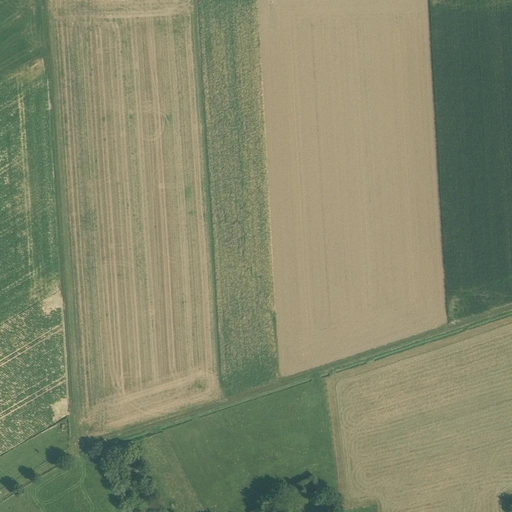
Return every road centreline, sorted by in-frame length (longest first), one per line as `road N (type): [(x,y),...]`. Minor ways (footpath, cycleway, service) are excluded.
road 1 (track): [(74,451),(511,308)]
road 2 (track): [(74,451),(45,0)]
